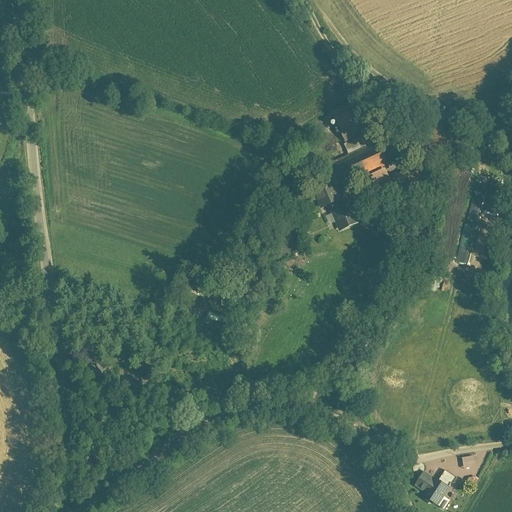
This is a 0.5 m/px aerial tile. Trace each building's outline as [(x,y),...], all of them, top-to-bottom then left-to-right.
[(342,130),(362,121),(356,109),(336,118),(342,130)] [(423,128),(429,151),(455,143),(449,120),(423,128)] [(348,150),(374,138),(369,126),(343,138),(348,150)] [(367,172),(387,162),(382,150),(362,159),(367,172)] [(370,196),(394,187),(386,167),(363,175),(370,196)] [(410,193),(408,171),(395,173),(397,195),(410,193)] [(320,191),(339,232),(361,222),(342,181),(320,191)] [(473,455),(461,457),(462,466),(474,465),(473,455)] [(414,485),(426,493),(421,499),(435,509),(449,488),(448,487),(454,478),(445,471),(438,481),(435,479),(433,482),(421,474),(414,485)] [(462,473),(458,477),(467,483),(470,479),(462,473)] [(438,507),(444,511),(451,501),(444,497),(438,507)]
